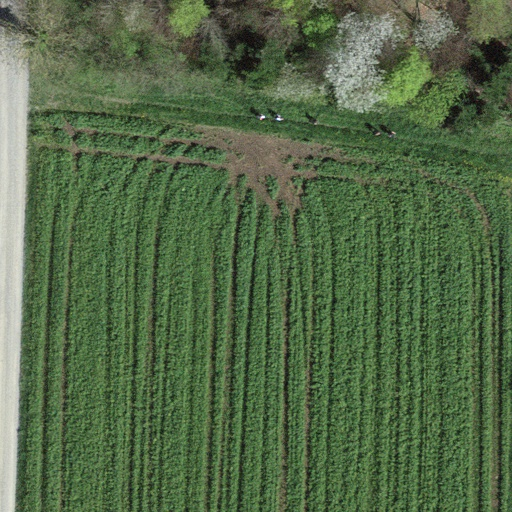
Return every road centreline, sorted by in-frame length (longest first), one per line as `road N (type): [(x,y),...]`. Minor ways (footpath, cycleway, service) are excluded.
road 1 (track): [(8,96),(488,142)]
road 2 (track): [(8,96),(0,469)]
